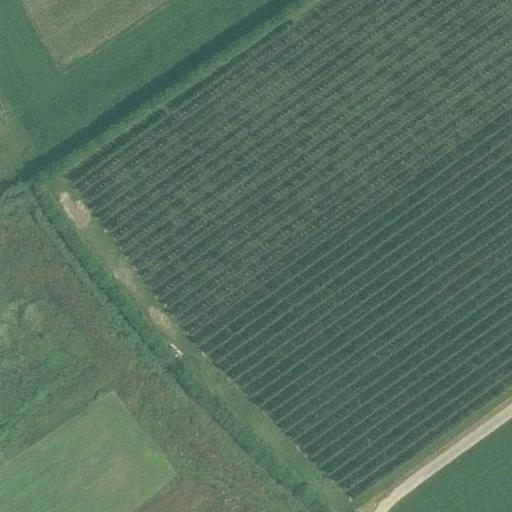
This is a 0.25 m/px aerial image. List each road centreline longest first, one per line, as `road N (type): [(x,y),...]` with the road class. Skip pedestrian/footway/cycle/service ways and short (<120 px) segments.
road 1 (track): [(16,163),(260,0)]
road 2 (track): [(377,511),(511,411)]
